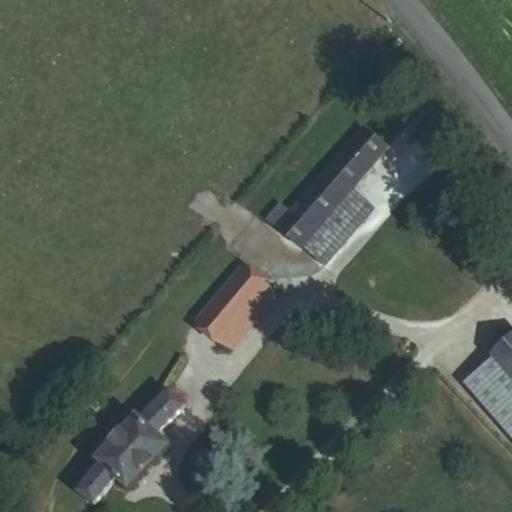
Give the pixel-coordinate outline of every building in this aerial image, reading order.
[(294,210),(328,238),(377,181),(410,142),(386,120),(316,204),(307,195),(294,210)] [(399,200),(377,181),(328,238),(350,257),(399,200)] [(214,303),(254,337),(299,283),(276,263),(252,287),(247,282),(236,295),(229,288),(214,303)] [(511,364),(494,380),(511,400),(511,364)] [(150,478),(187,439),(178,429),(207,399),(186,379),(163,401),(154,391),(91,457),(101,468),(90,479),(112,499),(141,469),(150,478)]
